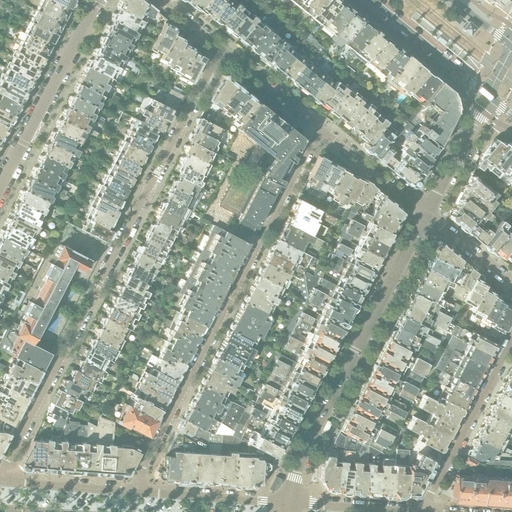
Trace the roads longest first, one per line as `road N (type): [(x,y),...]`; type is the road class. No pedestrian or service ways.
road 1 (residential): [(220,49),(1,483)]
road 2 (residential): [(138,493),(140,473),(319,129)]
road 3 (residential): [(286,504),(299,456),(425,216)]
road 4 (residential): [(0,190),(99,0)]
road 5 (residential): [(511,337),(422,511)]
road 6 (tertiary): [(371,0),(487,94)]
road 7 (residential): [(286,504),(138,493)]
road 8 (residential): [(138,493),(1,483)]
road 9 (residential): [(319,129),(425,216)]
road 10 (residential): [(425,216),(487,94)]
road 11 (residential): [(220,49),(319,129)]
